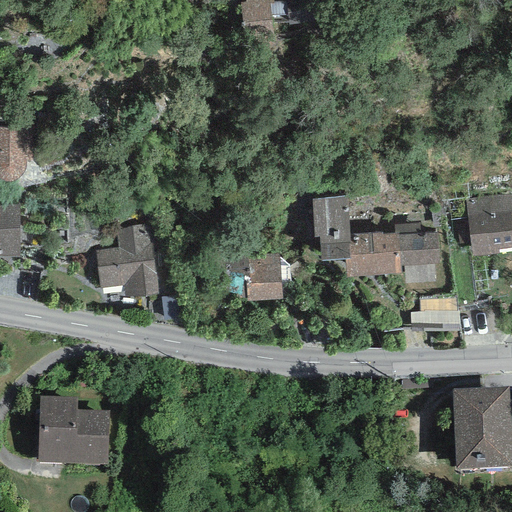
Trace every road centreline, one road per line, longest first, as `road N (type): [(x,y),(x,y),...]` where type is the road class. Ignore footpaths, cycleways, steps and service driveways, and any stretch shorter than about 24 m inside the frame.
road 1 (secondary): [(382,363),(291,362),(0,310)]
road 2 (secondary): [(382,363),(511,357)]
